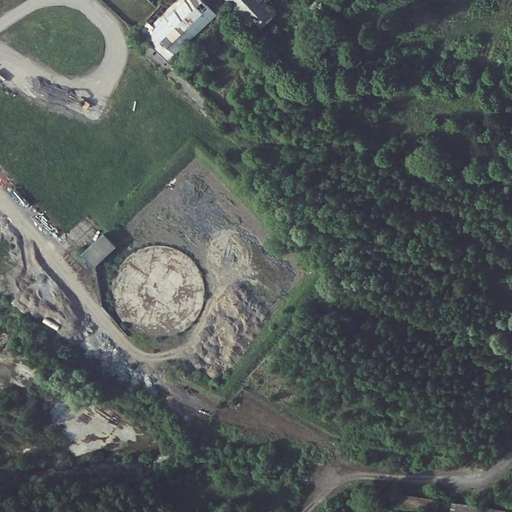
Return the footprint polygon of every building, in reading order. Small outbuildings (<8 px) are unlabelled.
[(174,56),(218,16),(202,0),(178,0),(173,5),(185,18),(175,28),(168,21),(154,34),(174,56)] [(96,269),(118,249),(104,234),(82,254),(96,269)] [(172,249),(160,247),(148,248),(137,253),(124,264),(118,275),(115,286),(115,298),(118,309),(123,320),(127,324),(137,331),(148,336),(159,338),(171,336),(182,332),(192,325),(199,315),(201,310),(205,299),(205,287),(202,275),(196,265),(192,261),(183,253),(172,249)] [(398,489),(397,502),(437,508),(439,495),(398,489)] [(454,511),(511,511),(511,503),(452,498),(451,511),(454,511)]
